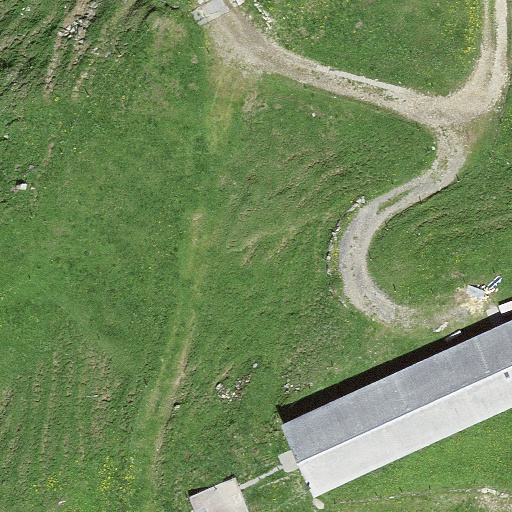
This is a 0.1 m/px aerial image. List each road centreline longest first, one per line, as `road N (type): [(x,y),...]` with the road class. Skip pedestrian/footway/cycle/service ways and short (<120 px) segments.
road 1 (track): [(223,0),(270,84),(305,81),(407,107),(481,102),(498,30),(496,0)]
road 2 (track): [(458,324),(415,329),(351,284),(353,249),(370,210),(450,168),(437,135),(407,107)]
